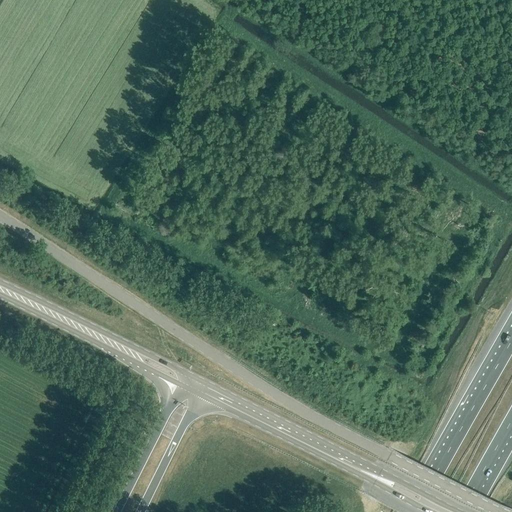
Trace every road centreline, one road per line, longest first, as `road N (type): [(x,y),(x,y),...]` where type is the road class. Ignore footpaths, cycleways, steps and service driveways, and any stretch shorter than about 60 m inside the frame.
road 1 (unclassified): [(502,511),(306,412),(0,217)]
road 2 (primary): [(461,511),(195,378)]
road 3 (primary): [(198,394),(433,511)]
road 4 (secondary): [(195,378),(0,282)]
road 5 (motorway): [(511,338),(413,511)]
road 6 (secondary): [(0,295),(146,368)]
road 7 (motorway): [(140,511),(198,394)]
